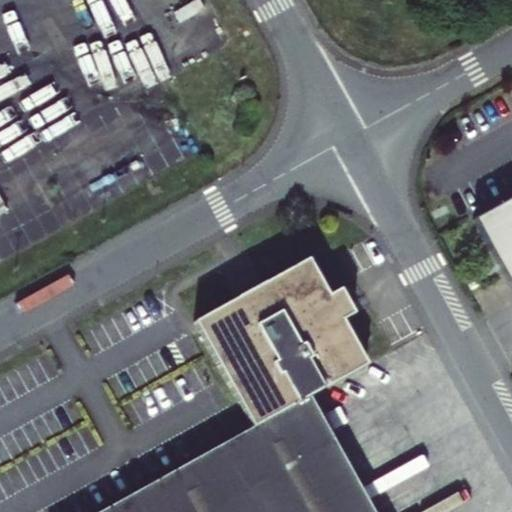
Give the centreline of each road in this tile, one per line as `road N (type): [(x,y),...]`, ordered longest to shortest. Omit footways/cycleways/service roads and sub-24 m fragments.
road 1 (residential): [(0,330),(350,138)]
road 2 (residential): [(511,429),(350,138)]
road 3 (unknown): [(5,511),(119,440),(210,407)]
road 4 (residential): [(350,138),(511,48)]
road 5 (unknown): [(0,417),(160,330)]
road 6 (residential): [(350,138),(273,0)]
